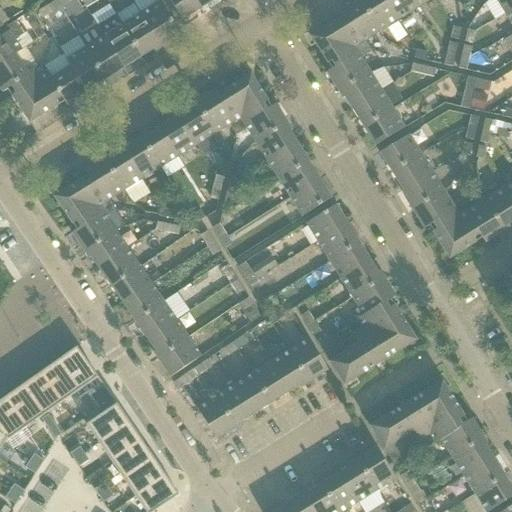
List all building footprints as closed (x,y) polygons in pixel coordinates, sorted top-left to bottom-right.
[(98,0),(87,0),(83,3),(87,8),(99,1),(98,0)] [(134,5),(140,15),(159,2),(157,0),(139,0),(133,4),(134,5)] [(195,0),(168,0),(171,4),(181,21),(201,9),(195,0)] [(195,0),(201,9),(215,0),(195,0)] [(360,0),(359,1),(377,30),(379,33),(398,21),(396,19),(384,0),(360,0)] [(410,0),(384,0),(396,19),(398,21),(416,10),(415,7),(410,0)] [(410,0),(415,7),(416,10),(432,0),(410,0)] [(511,0),(494,0),(503,15),(505,14),(511,9),(511,0)] [(52,13),(60,8),(56,1),(47,6),(52,13)] [(359,1),(340,13),(345,22),(346,21),(353,34),(358,42),(360,45),(363,50),(368,47),(365,42),(379,33),(377,30),(359,1)] [(159,2),(140,15),(161,48),(180,36),(177,31),(159,2)] [(116,16),(122,26),(140,15),(134,5),(116,16)] [(47,6),(37,12),(41,19),(47,16),(52,13),(47,6)] [(95,24),(96,25),(114,14),(110,7),(91,18),(95,24)] [(511,9),(505,14),(503,15),(511,29),(511,9)] [(29,11),(22,16),(31,30),(38,25),(29,11)] [(114,14),(96,25),(123,69),(141,57),(122,26),(116,16),(114,14)] [(140,15),(122,26),(141,57),(153,50),(154,52),(161,48),(140,15)] [(56,29),(49,17),(43,21),(50,32),(56,29)] [(0,64),(17,53),(23,49),(18,40),(27,34),(19,21),(0,32),(0,64)] [(337,21),(310,38),(320,54),(353,34),(346,21),(345,22),(340,25),(337,21)] [(95,24),(77,35),(78,36),(105,80),(123,69),(96,25),(95,24)] [(38,25),(31,30),(37,39),(44,35),(38,25)] [(452,27),(450,39),(457,41),(458,41),(460,29),(459,29),(452,27)] [(466,31),(464,42),(473,44),(475,32),(466,31)] [(32,43),(27,34),(18,40),(23,49),(32,43)] [(353,34),(320,54),(327,64),(331,62),(335,67),(358,53),(363,50),(360,45),(358,42),(353,34)] [(78,36),(59,48),(72,68),(88,94),(95,89),(93,87),(105,80),(78,36)] [(449,43),(447,53),(448,55),(454,56),(456,45),(449,43)] [(463,46),(461,55),(470,57),(471,48),(463,46)] [(330,70),(326,73),(337,92),(370,73),(366,66),(361,58),(371,52),(368,47),(363,50),(358,53),(335,67),(330,70)] [(415,50),(413,59),(425,61),(415,50)] [(427,53),(415,50),(425,61),(427,53)] [(17,53),(0,64),(0,86),(3,92),(13,86),(12,85),(29,74),(18,55),(17,53)] [(447,53),(444,66),(452,68),(454,56),(448,55),(447,53)] [(461,55),(458,69),(466,71),(470,57),(461,55)] [(44,64),(34,71),(39,78),(47,73),(55,86),(61,97),(67,107),(67,106),(88,94),(72,68),(54,79),(44,64)] [(412,65),(410,73),(421,75),(423,67),(412,65)] [(423,67),(421,75),(433,78),(435,70),(423,67)] [(17,93),(12,96),(20,109),(55,86),(47,73),(39,78),(34,71),(29,74),(12,85),(13,86),(16,91),(17,93)] [(344,98),(351,109),(381,92),(370,73),(337,92),(342,99),(344,98)] [(225,96),(220,100),(227,112),(260,91),(250,75),(223,92),(225,96)] [(467,77),(463,93),(472,95),(473,89),(476,80),(467,77)] [(476,80),(473,89),(488,92),(490,83),(476,80)] [(55,86),(20,109),(25,118),(29,124),(34,121),(57,106),(54,101),(57,99),(61,97),(55,86)] [(196,102),(215,134),(229,125),(233,131),(237,128),(227,112),(217,95),(214,91),(196,102)] [(260,91),(227,112),(237,128),(266,110),(263,105),(267,103),(260,91)] [(351,109),(363,128),(393,111),(381,92),(351,109)] [(463,93),(460,108),(468,110),(472,95),(463,93)] [(473,93),(470,108),(483,111),(486,96),(473,93)] [(189,109),(178,116),(197,145),(196,146),(204,157),(220,147),(215,134),(196,102),(188,107),(189,109)] [(237,128),(233,131),(236,136),(246,129),(255,143),(287,124),(275,105),(270,108),(266,110),(237,128)] [(499,116),(510,119),(511,112),(511,110),(501,108),(499,116)] [(393,111),(363,128),(375,147),(404,128),(393,111)] [(160,127),(178,157),(196,146),(197,145),(178,116),(160,127)] [(470,116),(467,127),(475,129),(477,118),(470,116)] [(484,119),(482,130),(490,132),(492,121),(484,119)] [(287,124),(255,143),(267,162),(296,143),(289,132),(291,131),(287,124)] [(141,139),(159,169),(178,157),(160,127),(141,139)] [(467,127),(464,139),(472,141),(475,129),(467,127)] [(482,130),(479,143),(487,144),(490,132),(482,130)] [(379,153),(391,172),(419,153),(408,135),(379,153)] [(122,151),(141,180),(159,169),(141,139),(122,151)] [(296,143),(267,162),(278,180),(308,162),(296,143)] [(464,143),(461,154),(470,156),(473,145),(464,143)] [(478,147),(475,159),(484,160),(486,148),(478,147)] [(110,155),(103,160),(122,192),(124,191),(129,199),(133,204),(149,194),(140,180),(141,180),(122,151),(111,158),(110,155)] [(391,172),(402,191),(431,171),(419,153),(391,172)] [(103,160),(84,172),(90,181),(97,193),(107,209),(112,206),(109,200),(122,192),(103,160)] [(308,162),(278,180),(290,199),(319,181),(308,162)] [(407,204),(412,211),(443,190),(431,171),(402,191),(409,202),(407,204)] [(214,176),(212,187),(221,189),(223,178),(214,176)] [(228,179),(226,190),(235,192),(237,181),(228,179)] [(81,180),(53,198),(64,213),(97,193),(90,181),(84,184),(81,180)] [(319,181),(290,199),(301,218),(331,199),(319,181)] [(511,182),(502,188),(503,191),(511,205),(511,182)] [(212,187),(209,199),(218,201),(221,189),(212,187)] [(502,188),(483,200),(485,203),(503,232),(510,228),(509,226),(511,223),(511,205),(503,191),(502,188)] [(226,190),(223,202),(232,204),(235,192),(226,190)] [(443,190),(412,211),(423,230),(428,227),(433,224),(461,206),(466,203),(464,201),(463,198),(452,205),(443,190)] [(97,193),(64,213),(72,225),(75,223),(78,228),(107,209),(97,193)] [(466,203),(461,206),(472,223),(479,235),(478,235),(484,244),(503,232),(485,203),(483,200),(469,209),(466,203)] [(71,233),(83,252),(114,231),(104,218),(115,211),(112,206),(107,209),(76,230),(71,233)] [(305,224),(317,243),(347,225),(335,206),(305,224)] [(436,229),(432,232),(439,244),(472,223),(461,206),(433,224),(436,229)] [(159,208),(157,217),(169,220),(171,211),(159,208)] [(171,211),(169,220),(181,222),(183,213),(171,211)] [(200,211),(189,218),(194,225),(205,218),(200,211)] [(156,222),(154,231),(166,234),(168,225),(156,222)] [(472,223),(439,244),(448,260),(476,243),(473,238),(478,235),(479,235),(472,223)] [(218,225),(211,229),(218,239),(220,242),(227,238),(225,234),(219,224),(218,225)] [(168,225),(166,234),(178,236),(179,228),(168,225)] [(317,243),(328,262),(358,243),(347,225),(317,243)] [(91,258),(98,268),(126,249),(114,231),(83,252),(89,259),(91,258)] [(207,232),(200,236),(207,247),(214,242),(207,232)] [(227,238),(220,242),(224,249),(231,244),(227,238)] [(214,242),(207,247),(212,256),(218,252),(219,252),(214,242)] [(328,262),(340,280),(370,262),(358,243),(328,262)] [(98,268),(110,286),(138,267),(126,249),(98,268)] [(340,280),(351,299),(384,279),(379,272),(377,273),(370,262),(340,280)] [(245,263),(237,267),(245,279),(252,275),(250,271),(245,263)] [(227,266),(220,271),(229,285),(236,280),(227,266)] [(110,286),(122,304),(151,285),(138,267),(110,286)] [(264,267),(252,275),(254,278),(256,280),(267,273),(264,267)] [(252,275),(245,279),(250,287),(257,283),(256,280),(254,278),(252,275)] [(358,319),(358,320),(390,301),(395,298),(384,279),(351,299),(362,317),(358,319)] [(236,280),(229,285),(236,296),(243,291),(236,280)] [(122,304),(135,322),(163,303),(151,285),(122,304)] [(163,303),(135,322),(147,341),(175,321),(189,312),(176,294),(163,303)] [(271,297),(265,301),(273,315),(280,311),(271,297)] [(248,298),(237,305),(242,312),(252,305),(248,298)] [(390,301),(358,320),(364,329),(353,335),(359,344),(347,352),(335,333),(318,344),(333,369),(335,372),(343,386),(416,341),(390,301)] [(252,305),(242,312),(250,324),(259,317),(252,305)] [(271,317),(269,318),(273,324),(284,318),(280,311),(273,315),(271,317)] [(308,312),(300,317),(306,327),(313,322),(308,312)] [(269,318),(263,321),(267,328),(273,324),(269,318)] [(153,353),(157,360),(188,339),(175,321),(147,341),(154,351),(153,353)] [(313,322),(306,327),(312,337),(320,332),(313,322)] [(242,336),(231,344),(235,350),(246,342),(242,336)] [(188,339),(157,360),(170,378),(200,357),(188,339)] [(307,339),(289,351),(309,382),(327,371),(307,339)] [(231,344),(223,349),(227,356),(235,350),(231,344)] [(73,350),(58,360),(80,391),(94,380),(97,378),(76,348),(73,350)] [(289,351),(270,362),(289,392),(298,386),(299,388),(309,382),(289,351)] [(58,360),(41,373),(62,403),(80,391),(58,360)] [(206,361),(195,368),(199,375),(210,367),(206,361)] [(270,362),(252,374),(270,403),(289,392),(270,362)] [(195,368),(184,376),(188,382),(199,375),(195,368)] [(41,373),(23,385),(44,415),(62,403),(41,373)] [(252,374),(233,386),(252,415),(270,403),(252,374)] [(173,383),(178,389),(188,382),(184,376),(173,383)] [(441,382),(369,427),(377,440),(379,444),(395,469),(415,456),(404,438),(413,432),(419,441),(429,435),(435,444),(440,441),(472,421),(471,419),(460,426),(457,421),(463,417),(441,382)] [(23,385),(6,398),(27,428),(44,415),(23,385)] [(233,386),(215,397),(234,429),(244,423),(242,421),(252,415),(233,386)] [(82,392),(76,396),(83,406),(89,401),(82,392)] [(234,429),(215,397),(196,409),(216,440),(234,429)] [(6,398),(0,401),(0,427),(7,438),(9,440),(27,428),(6,398)] [(89,401),(83,406),(89,416),(96,411),(89,401)] [(113,407),(86,425),(98,444),(128,423),(116,405),(113,407)] [(47,415),(41,420),(48,430),(54,425),(47,415)] [(440,441),(452,459),(483,439),(472,421),(440,441)] [(128,423),(98,444),(110,462),(138,443),(141,441),(128,423)] [(54,425),(48,430),(54,439),(61,435),(54,425)] [(452,459),(463,477),(493,459),(485,446),(487,445),(483,439),(452,459)] [(138,443),(110,462),(123,481),(154,460),(141,441),(138,443)] [(79,448),(69,454),(74,461),(84,454),(79,448)] [(375,448),(357,460),(377,491),(395,479),(375,448)] [(84,454),(74,461),(78,467),(88,461),(84,454)] [(34,455),(29,461),(39,468),(43,461),(34,455)] [(463,477),(475,495),(504,477),(493,459),(463,477)] [(154,460),(123,481),(136,500),(167,479),(154,460)] [(349,467),(340,473),(358,503),(377,491),(357,460),(347,465),(349,467)] [(29,461),(25,468),(34,475),(39,468),(29,461)] [(407,472),(400,476),(407,486),(413,482),(407,472)] [(340,473),(321,485),(337,511),(343,511),(358,503),(340,473)] [(511,489),(504,477),(475,495),(485,511),(488,511),(511,497),(511,489)] [(167,479),(136,500),(144,511),(154,511),(173,500),(175,498),(178,496),(167,479)] [(413,482),(407,486),(413,496),(419,492),(413,482)] [(104,483),(94,490),(98,497),(108,490),(104,483)] [(14,485),(9,491),(19,498),(24,491),(14,485)] [(337,511),(321,485),(302,496),(312,511),(337,511)] [(108,490),(98,497),(103,503),(113,496),(108,490)] [(9,491),(5,498),(15,505),(19,498),(9,491)] [(292,500),(283,506),(286,511),(312,511),(302,496),(293,502),(292,500)]
